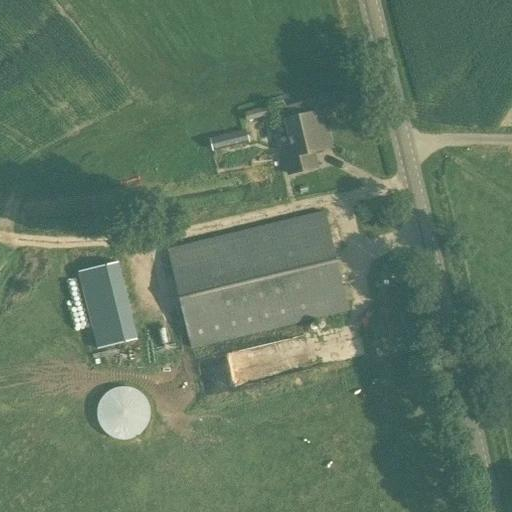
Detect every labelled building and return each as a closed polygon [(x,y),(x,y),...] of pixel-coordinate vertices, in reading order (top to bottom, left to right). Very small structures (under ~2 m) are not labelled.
[(285,107),(288,119),(285,120),(292,146),(282,148),(288,174),(317,167),(313,151),(329,148),(320,112),(305,115),(302,103),(285,107)] [(213,152),(250,143),(246,130),(242,130),(209,138),(213,152)] [(350,311),(325,211),(167,249),(184,318),(191,350),(350,311)] [(80,272),(100,349),(136,340),(116,263),(80,272)] [(140,391),(132,386),(123,385),(114,387),(106,391),(100,398),(97,407),(96,416),(99,424),(104,431),(111,437),(119,440),(128,440),(136,437),(143,431),(148,424),(151,415),(150,406),(147,398),(140,391)]
